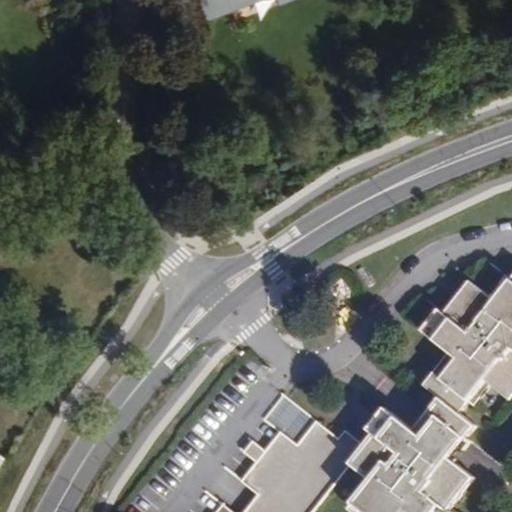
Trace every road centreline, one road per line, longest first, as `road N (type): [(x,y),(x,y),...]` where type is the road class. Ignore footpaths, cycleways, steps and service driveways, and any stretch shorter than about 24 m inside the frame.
road 1 (residential): [(511,238),(431,261),(332,359),(290,366),(219,307)]
road 2 (tertiary): [(511,129),(351,196),(201,288)]
road 3 (tertiary): [(219,307),(374,205),(511,149)]
road 4 (residential): [(201,288),(140,218),(120,148),(128,0)]
road 5 (unknown): [(290,366),(168,511)]
road 6 (tertiary): [(147,365),(53,511)]
